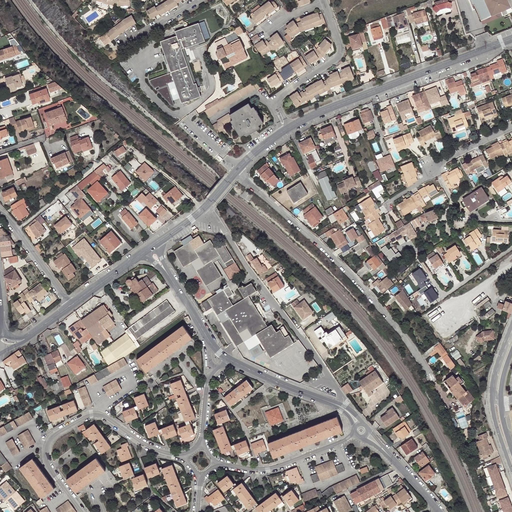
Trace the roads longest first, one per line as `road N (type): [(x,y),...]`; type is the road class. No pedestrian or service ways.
road 1 (unclassified): [(234,173),(371,296),(432,379)]
road 2 (residential): [(202,208),(324,369),(339,393),(336,404)]
road 3 (tertiary): [(289,126),(511,38)]
road 4 (residential): [(186,457),(144,445),(102,415),(85,416),(51,437),(45,453),(81,511)]
road 5 (residential): [(355,434),(262,469),(214,463)]
road 6 (residential): [(511,126),(431,166),(388,205)]
road 7 (residential): [(324,2),(341,52),(275,100)]
road 8 (unknown): [(342,407),(267,433),(246,431),(232,411)]
